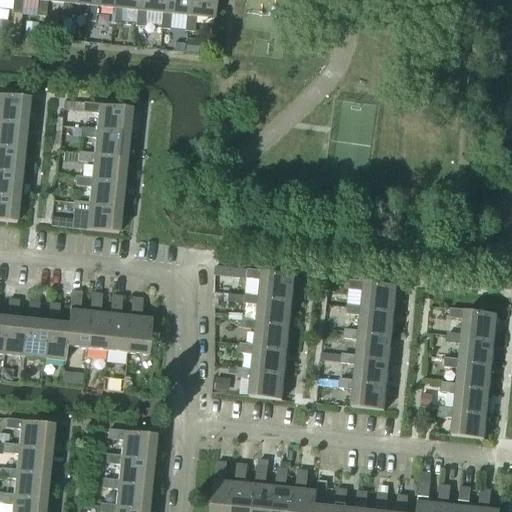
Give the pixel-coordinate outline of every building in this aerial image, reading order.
[(12,0),(11,15),(20,16),(21,1),(37,2),(37,0),(12,0)] [(37,0),(37,2),(36,18),(44,19),(46,4),(62,5),(62,0),(37,0)] [(62,0),(62,5),(60,21),(69,21),(71,6),(87,8),(87,0),(62,0)] [(87,0),(87,8),(85,23),(94,24),(96,9),(111,10),(112,0),(87,0)] [(112,0),(111,10),(110,26),(119,27),(120,11),(136,13),(137,0),(112,0)] [(137,0),(136,13),(135,28),(143,29),(145,14),(161,15),(162,0),(137,0)] [(162,0),(161,15),(159,31),(168,32),(170,16),(185,18),(187,0),(162,0)] [(187,0),(185,18),(184,33),(193,34),(194,19),(213,21),(215,0),(187,0)] [(25,24),(23,39),(33,40),(35,25),(25,24)] [(196,42),(195,56),(209,58),(210,44),(196,42)] [(0,123),(26,126),(28,101),(0,98),(0,123)] [(97,116),(96,131),(95,133),(128,137),(130,112),(98,109),(99,107),(83,105),(68,104),(67,113),(97,116)] [(0,148),(23,151),(26,126),(0,123),(0,148)] [(80,132),(79,139),(95,140),(93,156),(93,158),(125,162),(128,137),(95,133),(96,131),(80,130),(80,132)] [(0,173),(20,176),(23,151),(0,148),(0,173)] [(92,165),(90,180),(90,183),(122,186),(125,162),(93,158),(93,156),(78,154),(78,156),(63,155),(63,162),(92,165)] [(0,198),(18,201),(20,176),(0,173),(0,198)] [(89,189),(88,205),(88,208),(120,211),(122,186),(90,183),(90,180),(75,179),(74,188),(89,189)] [(0,223),(15,226),(18,201),(0,198),(0,223)] [(87,215),(85,233),(117,236),(120,211),(88,208),(88,205),(73,204),(72,213),(87,215)] [(215,268),(215,276),(246,280),(245,296),(260,298),(260,299),(292,303),(294,278),(262,275),(263,273),(247,271),(215,268)] [(364,293),(362,308),(362,310),(394,313),(397,289),(365,285),(365,284),(349,282),(348,291),(364,293)] [(71,294),(68,327),(65,350),(66,350),(86,352),(90,315),(89,315),(79,314),(80,295),(71,294)] [(90,315),(86,352),(106,354),(110,317),(109,317),(99,316),(101,297),(91,296),(89,315),(90,315)] [(228,296),(228,303),(244,305),(244,298),(228,296)] [(245,296),(244,305),(259,306),(257,322),(257,324),(289,327),(292,303),(260,299),(260,298),(245,296)] [(110,317),(106,354),(126,356),(130,319),(119,318),(121,300),(111,299),(109,317),(110,317)] [(130,319),(126,356),(146,358),(150,321),(139,320),(141,302),(131,301),(130,319)] [(7,320),(3,358),(23,360),(27,323),(16,322),(18,303),(9,302),(7,320)] [(27,323),(23,360),(44,362),(48,325),(47,325),(37,324),(38,306),(29,305),(27,323)] [(48,325),(44,362),(64,364),(66,350),(65,350),(68,327),(57,326),(59,308),(49,307),(47,325),(48,325)] [(361,317),(359,333),(359,335),(391,338),(394,313),(362,310),(362,308),(347,307),(346,315),(361,317)] [(464,321),(462,337),(462,338),(494,342),(497,317),(465,314),(465,312),(449,310),(448,319),(464,321)] [(242,321),(241,329),(256,331),(255,347),(254,349),(287,352),(289,328),(289,327),(257,324),(257,322),(242,321)] [(358,342),(357,357),(356,360),(389,363),(391,338),(359,335),(359,333),(344,331),(343,340),(358,342)] [(461,346),(459,361),(459,363),(492,367),(494,342),(462,338),(462,337),(447,335),(446,344),(461,346)] [(240,345),(239,354),(254,356),(252,371),(252,373),(284,377),(287,352),(254,349),(255,347),(240,345)] [(356,366),(354,382),(354,384),(386,388),(389,363),(356,360),(357,357),(341,356),(340,365),(356,366)] [(458,370),(457,386),(456,388),(489,391),(492,367),(459,363),(459,361),(444,360),(443,368),(458,370)] [(237,370),(236,378),(251,380),(249,398),(281,402),(284,377),(252,373),(252,371),(237,370)] [(73,375),(72,387),(82,388),(83,376),(73,375)] [(214,394),(224,395),(225,391),(228,392),(230,380),(216,378),(214,394)] [(319,381),(318,387),(338,389),(353,391),(351,409),(384,413),(386,388),(354,384),(354,382),(339,380),(339,383),(319,381)] [(456,395),(454,410),(454,413),(486,416),(489,391),(456,388),(457,386),(442,384),(441,393),(456,395)] [(422,396),(421,407),(431,408),(432,397),(422,396)] [(453,419),(451,438),(484,441),(486,416),(454,413),(454,410),(439,409),(438,417),(453,419)] [(19,432),(18,447),(18,449),(50,452),(52,427),(21,424),(21,422),(5,421),(4,430),(19,432)] [(107,431),(106,440),(121,442),(120,458),(120,459),(152,463),(152,462),(154,438),(123,435),(123,433),(107,431)] [(0,435),(0,444),(8,445),(9,437),(0,435)] [(17,456),(15,472),(15,474),(47,477),(50,452),(18,449),(18,447),(3,445),(2,454),(17,456)] [(105,456),(104,465),(119,466),(117,482),(117,484),(149,488),(152,463),(120,459),(120,458),(105,456)] [(216,463),(211,511),(231,511),(235,484),(225,483),(226,464),(216,463)] [(235,484),(231,511),(252,511),(255,486),(245,485),(247,466),(236,465),(235,484)] [(255,486),(252,511),(272,511),(275,488),(265,487),(267,468),(257,467),(255,486)] [(0,478),(14,480),(13,496),(12,499),(45,502),(47,477),(15,474),(15,472),(0,469),(0,478)] [(275,488),(272,511),(293,511),(296,490),(285,489),(287,470),(277,469),(275,488)] [(296,490),(293,511),(313,511),(315,492),(306,491),(307,472),(297,471),(296,490)] [(102,480),(101,489),(116,491),(115,507),(114,509),(142,511),(146,511),(147,511),(149,488),(117,484),(117,482),(102,480)] [(429,485),(419,484),(416,511),(436,511),(438,505),(427,504),(429,485)] [(439,486),(438,505),(436,511),(457,511),(458,507),(447,506),(449,487),(439,486)] [(315,492),(313,511),(334,511),(334,508),(324,507),(326,489),(316,488),(315,492)] [(458,507),(457,511),(477,511),(478,509),(468,508),(470,489),(460,488),(458,507)] [(334,508),(334,511),(354,511),(355,510),(345,509),(347,491),(336,490),(334,508)] [(478,509),(477,511),(499,511),(488,510),(490,491),(480,490),(478,509)] [(355,510),(354,511),(370,511),(365,511),(367,493),(357,492),(355,510)] [(0,503),(12,505),(10,511),(43,511),(45,502),(12,499),(13,496),(0,494),(0,503)] [(375,511),(385,511),(387,495),(377,494),(375,511)] [(395,511),(406,511),(408,497),(397,496),(395,511)]
